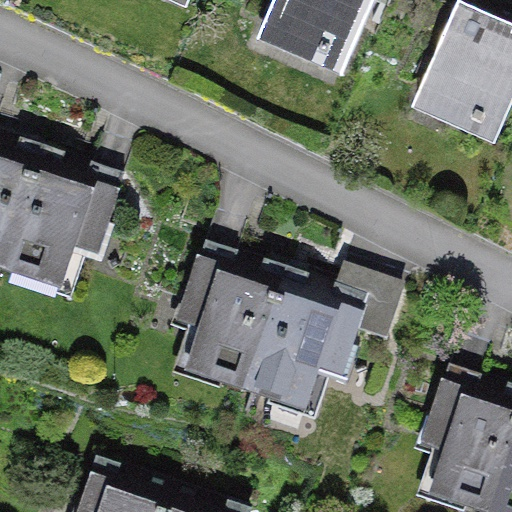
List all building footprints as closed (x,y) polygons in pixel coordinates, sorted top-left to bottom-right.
[(378,0),(271,0),(256,32),(345,73),(378,0)] [(511,104),(511,17),(475,0),(456,0),(409,100),(495,140),(511,104)] [(0,263),(39,150),(0,136),(0,263)] [(125,179),(39,150),(0,263),(0,265),(85,295),(125,179)] [(164,352),(248,381),(287,268),(203,239),(164,352)] [(379,300),(287,268),(248,381),(340,412),(379,300)] [(405,473),(491,505),(511,450),(511,384),(448,360),(405,473)] [(511,511),(511,450),(491,505),(509,511),(511,511)] [(86,511),(165,511),(175,483),(104,460),(86,511)] [(252,511),(253,509),(175,483),(165,511),(252,511)]
